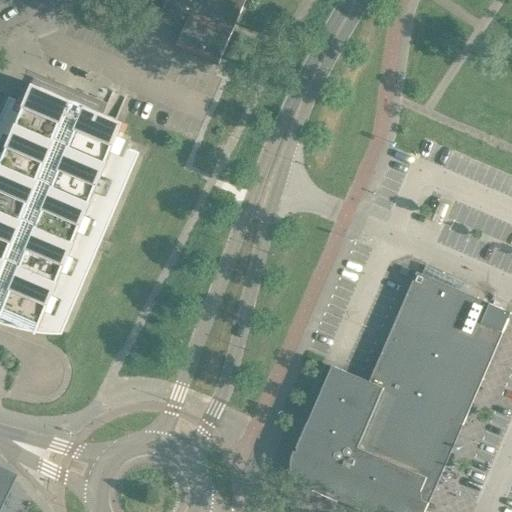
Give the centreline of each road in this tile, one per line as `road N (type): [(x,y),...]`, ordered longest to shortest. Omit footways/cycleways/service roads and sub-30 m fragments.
road 1 (unknown): [(511,210),(424,173),(406,177),(325,351)]
road 2 (unclassified): [(188,463),(235,354),(266,224),(266,183)]
road 3 (unclassified): [(266,183),(156,446)]
road 4 (unclassified): [(266,183),(355,0)]
